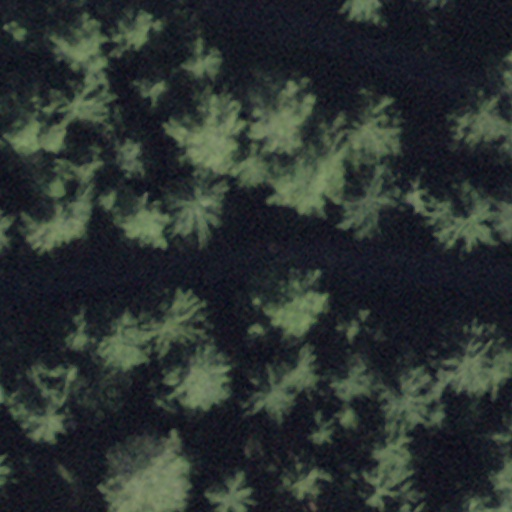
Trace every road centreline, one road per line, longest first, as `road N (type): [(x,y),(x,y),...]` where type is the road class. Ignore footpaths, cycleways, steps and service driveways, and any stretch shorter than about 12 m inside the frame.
road 1 (track): [(511,267),(331,214),(136,217),(0,283)]
road 2 (residential): [(0,25),(224,24),(511,70)]
